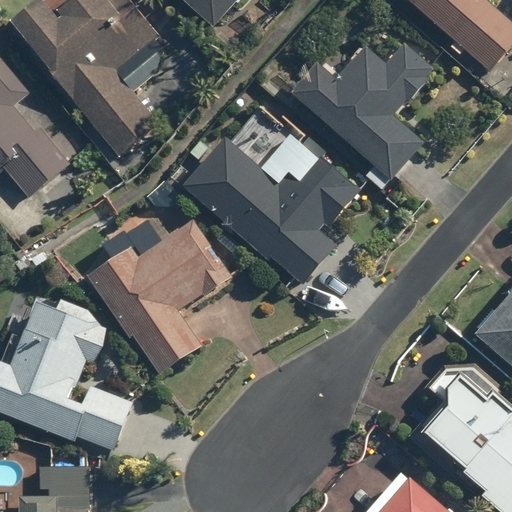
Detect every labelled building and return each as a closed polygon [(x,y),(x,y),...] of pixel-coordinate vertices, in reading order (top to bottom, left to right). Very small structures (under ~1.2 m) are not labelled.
[(101,0),(101,1),(99,0),(40,0),(5,29),(117,162),(159,127),(132,95),(167,65),(151,45),(158,39),(125,0),(101,0)] [(239,0),(168,0),(211,35),(239,0)] [(511,45),(511,27),(486,6),(491,0),(395,0),(485,76),(511,45)] [(320,60),(286,100),(368,170),(362,177),(381,193),(421,146),(390,120),(402,106),(406,110),(434,77),(399,48),(382,68),(360,49),(338,75),(320,60)] [(0,172),(2,171),(27,202),(68,169),(38,132),(34,135),(30,130),(14,110),(28,99),(0,63),(0,172)] [(333,249),(322,240),(359,193),(319,162),(324,155),(307,142),(298,153),(289,146),(264,177),(217,140),(208,151),(200,145),(189,158),(197,165),(176,192),(301,290),(333,249)] [(200,350),(176,316),(200,300),(202,302),(232,281),(193,225),(137,264),(128,252),(83,284),(125,344),(129,341),(157,380),(200,350)] [(511,290),(469,344),(511,378),(511,290)] [(0,423),(69,448),(71,441),(114,456),(131,408),(86,392),(79,413),(61,406),(68,386),(76,389),(84,366),(95,369),(106,336),(87,315),(34,296),(26,318),(10,312),(3,333),(19,338),(6,374),(0,372),(0,423)] [(511,511),(511,422),(492,405),(499,397),(467,370),(444,374),(425,393),(442,409),(440,423),(421,446),(456,476),(450,483),(484,511),(511,511)] [(85,511),(87,472),(99,472),(99,457),(66,457),(66,453),(49,452),(48,470),(39,470),(38,501),(16,500),(15,511),(85,511)] [(436,511),(400,479),(370,511),(436,511)]
